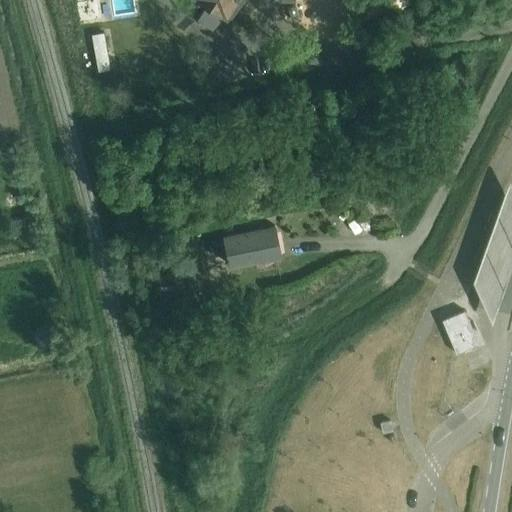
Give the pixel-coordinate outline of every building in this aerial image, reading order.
[(135,0),(115,0),(117,16),(136,14),(135,0)] [(199,0),(225,17),(227,14),(228,15),(229,14),(231,14),(240,0),(199,0)] [(103,32),(91,34),(97,71),(109,69),(103,32)] [(511,190),(505,175),(468,276),(488,318),(511,251),(511,190)] [(223,235),(229,265),(279,255),(273,225),(223,235)] [(451,321),(466,358),(479,353),(463,316),(451,321)]
